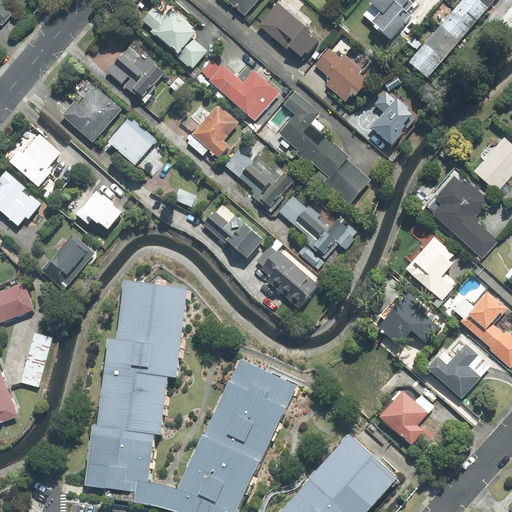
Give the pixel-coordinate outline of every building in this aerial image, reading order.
[(0,0),(0,23),(1,22),(5,25),(16,12),(6,4),(8,2),(5,0),(0,0)] [(233,0),(248,13),(260,0),(233,0)] [(412,0),(368,0),(358,11),(390,41),(414,16),(405,8),(412,0)] [(430,79),(497,0),(464,0),(411,62),(430,79)] [(322,43),(279,4),(261,24),(304,63),(322,43)] [(172,19),(158,7),(144,24),(196,66),(210,49),(194,36),(199,31),(177,13),(172,19)] [(371,78),(334,46),(317,67),(333,81),(329,86),(349,104),(371,78)] [(164,72),(130,47),(110,75),(144,100),(164,72)] [(220,59),(206,75),(259,124),(283,98),(255,71),(244,82),(220,59)] [(126,111),(98,87),(83,105),(77,101),(65,114),(98,142),(126,111)] [(416,114),(389,89),(377,102),(390,114),(374,131),(388,144),(416,114)] [(320,111),(297,92),(285,107),(294,114),(278,134),(331,177),(326,183),(349,203),(370,178),(348,160),(355,153),(313,119),(320,111)] [(243,122),(220,102),(194,133),(223,158),(235,144),(229,139),(243,122)] [(158,140),(133,119),(110,146),(135,167),(158,140)] [(35,129),(9,158),(41,187),(55,171),(51,168),(63,154),(35,129)] [(511,140),(507,136),(476,172),(500,193),(511,179),(511,140)] [(273,172),(243,149),(229,167),(282,208),(302,182),(280,164),(273,172)] [(9,172),(0,183),(0,207),(24,228),(45,203),(9,172)] [(494,205),(459,174),(431,204),(488,256),(501,243),(478,222),(494,205)] [(198,196),(180,189),(175,201),(194,207),(198,196)] [(100,191),(80,214),(107,237),(127,214),(100,191)] [(334,226),(305,202),(290,221),(311,239),(301,251),(322,268),(355,227),(342,216),(334,226)] [(231,224),(217,212),(208,221),(251,260),(268,241),(239,215),(231,224)] [(74,233),(40,271),(61,290),(95,252),(74,233)] [(406,266),(443,301),(460,283),(450,274),(461,262),(434,236),(406,266)] [(324,287),(274,242),(258,260),(275,275),(271,280),(304,309),(324,287)] [(23,283),(0,291),(0,425),(21,417),(0,361),(0,324),(34,312),(23,283)] [(374,511),(400,485),(353,439),(289,511),(244,511),(297,393),(238,364),(184,492),(152,482),(171,387),(179,388),(196,296),(127,286),(115,346),(111,345),(89,492),(131,499),(147,503),(169,511),(170,511),(374,511)] [(509,316),(489,291),(477,307),(467,300),(454,317),(511,360),(511,338),(499,329),(509,316)] [(410,293),(381,329),(404,347),(416,333),(428,343),(446,321),(410,293)] [(34,333),(21,382),(39,387),(53,337),(34,333)] [(350,391),(371,410),(407,370),(375,341),(352,366),(364,376),(350,391)] [(432,369),(465,397),(492,366),(467,345),(452,363),(444,356),(432,369)] [(435,406),(406,391),(381,416),(415,448),(428,434),(418,424),(435,406)] [(9,511),(3,494),(0,495),(0,511),(9,511)]
